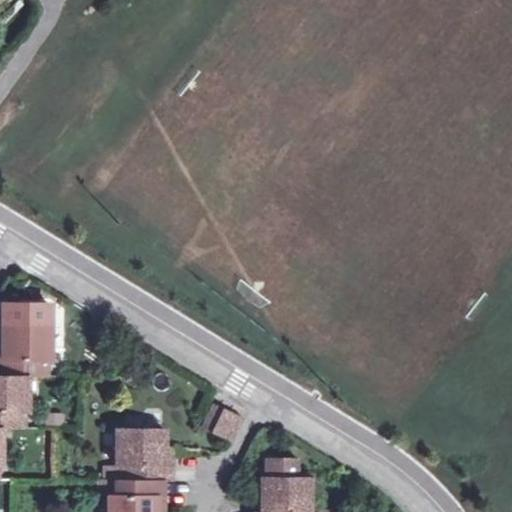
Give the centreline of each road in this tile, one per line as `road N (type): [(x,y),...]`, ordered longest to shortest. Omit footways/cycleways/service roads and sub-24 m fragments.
road 1 (residential): [(267,405),(5,242)]
road 2 (residential): [(424,511),(408,488),(267,405)]
road 3 (residential): [(267,405),(202,511)]
